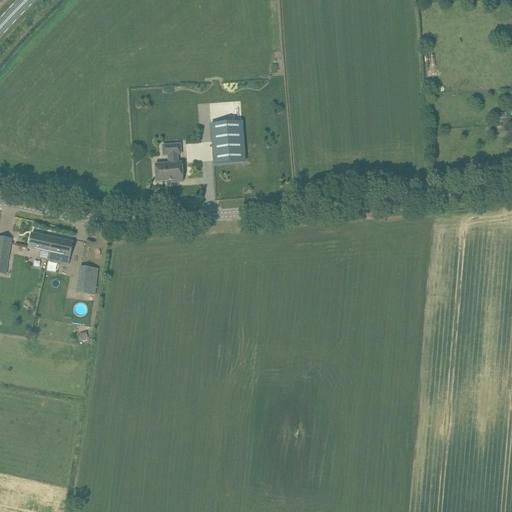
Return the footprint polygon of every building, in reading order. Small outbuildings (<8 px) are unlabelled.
[(495,113),(495,122),(506,122),(506,112),(495,113)] [(242,121),(211,123),(214,164),(245,162),(242,121)] [(183,182),(182,172),(181,163),(178,163),(177,155),(181,154),(180,144),(162,145),(163,156),(168,155),(168,164),(155,165),(156,182),(172,181),(172,183),(183,182)] [(245,173),(244,165),(214,168),(215,176),(245,173)] [(72,243),(31,234),(28,248),(40,250),(38,258),(68,265),(72,243)] [(11,239),(0,237),(0,264),(7,266),(11,239)] [(98,270),(80,267),(78,280),(96,282),(98,270)]
